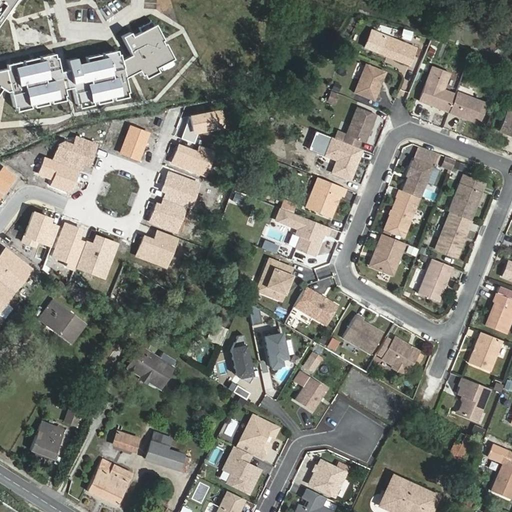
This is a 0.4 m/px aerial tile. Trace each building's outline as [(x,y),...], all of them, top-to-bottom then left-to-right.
[(0,0),(0,22),(15,0),(0,0)] [(0,86),(2,88),(1,88),(6,92),(10,91),(14,107),(15,107),(16,111),(31,108),(30,104),(33,103),(34,107),(48,104),(47,100),(50,99),(51,103),(65,100),(64,95),(65,95),(64,89),(72,87),(75,103),(78,103),(79,107),(93,104),(92,100),(95,99),(96,103),(110,100),(109,96),(112,96),(113,99),(127,96),(126,92),(128,92),(124,78),(138,70),(141,75),(142,74),(144,78),(157,72),(155,68),(158,66),(160,70),(173,63),(171,59),(172,59),(164,43),(163,43),(161,40),(162,40),(155,25),(153,26),(151,22),(138,28),(140,32),(131,37),(129,33),(120,37),(129,55),(120,60),(120,59),(119,54),(117,54),(116,50),(102,53),(103,57),(100,57),(99,54),(85,56),(86,62),(77,63),(76,58),(66,59),(68,69),(60,71),(57,57),(55,57),(54,53),(39,56),(41,60),(38,61),(37,57),(23,60),(24,64),(21,65),(20,61),(5,64),(6,69),(0,69),(0,86)] [(401,38),(410,41),(413,32),(404,28),(401,38)] [(417,44),(387,32),(380,49),(411,61),(417,44)] [(387,68),(368,61),(357,89),(376,96),(387,68)] [(451,109),(457,91),(445,87),(452,69),(434,63),(421,97),(451,109)] [(329,97),(337,100),(340,90),(333,87),(329,97)] [(457,91),(451,109),(481,120),(488,100),(458,89),(457,91)] [(345,138),(359,144),(362,137),(367,139),(378,111),(359,104),(345,138)] [(222,108),(188,115),(179,137),(194,143),(197,135),(226,129),(222,108)] [(511,109),(509,108),(502,128),(511,131),(511,109)] [(151,133),(129,125),(118,153),(140,161),(151,133)] [(345,138),(333,133),(326,151),(339,156),(334,169),(352,176),(364,146),(359,144),(345,138)] [(97,144),(77,136),(73,145),(60,140),(51,161),(79,172),(83,163),(88,165),(97,144)] [(196,150),(176,143),(169,164),(206,177),(215,151),(198,144),(196,150)] [(409,173),(404,187),(421,194),(434,163),(414,155),(407,172),(409,173)] [(51,161),(45,158),(38,174),(51,180),(48,186),(69,194),(79,172),(51,161)] [(0,201),(18,177),(3,166),(0,170),(0,201)] [(201,183),(167,170),(159,190),(165,192),(162,199),(183,207),(186,200),(193,202),(201,183)] [(488,181),(465,172),(462,180),(485,189),(488,181)] [(348,185),(319,174),(313,190),(308,201),(334,212),(343,189),(346,191),(348,185)] [(462,180),(451,208),(452,209),(471,216),(473,217),(479,203),(477,202),(478,198),(480,199),(485,189),(462,180)] [(405,234),(421,194),(404,187),(401,187),(386,226),(405,234)] [(295,209),(298,201),(285,196),(282,204),(285,205),(295,209)] [(183,207),(162,199),(160,203),(154,201),(146,224),(177,236),(187,209),(183,207)] [(280,217),(299,224),(304,213),(295,209),(285,205),(280,217)] [(471,216),(452,209),(437,246),(458,254),(464,238),(463,237),(465,232),(466,233),(470,224),(468,223),(471,216)] [(50,217),(31,210),(21,237),(52,248),(61,226),(49,222),(50,217)] [(332,224),(304,213),(299,224),(302,233),(297,246),(315,253),(324,231),(329,233),(332,224)] [(82,230),(64,222),(50,260),(74,269),(85,241),(79,239),(82,230)] [(152,237),(142,234),(134,256),(166,268),(177,237),(155,229),(152,237)] [(393,271),(406,240),(384,231),(371,262),(393,271)] [(92,244),(85,241),(74,269),(105,281),(119,243),(95,234),(92,244)] [(274,252),(276,243),(267,241),(265,250),(274,252)] [(0,281),(14,292),(33,268),(7,247),(0,254),(0,281)] [(293,265),(270,255),(262,275),(269,278),(264,290),(282,297),(292,272),(291,272),(293,265)] [(440,298),(454,264),(433,255),(419,290),(440,298)] [(0,307),(14,292),(0,281),(0,307)] [(336,307),(312,291),(305,287),(293,306),(300,310),(324,326),(336,307)] [(488,322),(507,330),(511,319),(511,295),(498,290),(495,298),(497,299),(488,322)] [(85,324),(52,300),(39,319),(71,343),(85,324)] [(256,329),(266,327),(262,313),(250,306),(256,329)] [(357,311),(344,333),(372,350),(384,330),(363,317),(365,315),(357,311)] [(503,337),(482,329),(469,359),(490,368),(503,337)] [(276,333),(259,337),(267,367),(270,368),(275,367),(277,364),(275,358),(281,357),(276,333)] [(394,338),(387,334),(378,350),(385,353),(384,355),(393,361),(396,365),(400,368),(405,368),(407,369),(420,348),(396,334),(394,338)] [(244,335),(238,337),(231,352),(237,377),(241,379),(244,378),(251,383),(254,377),(244,335)] [(332,337),(327,347),(335,351),(340,341),(332,337)] [(157,357),(140,346),(127,367),(128,368),(129,370),(132,372),(134,372),(140,376),(146,375),(148,381),(160,388),(171,369),(156,360),(157,357)] [(316,369),(311,378),(321,384),(326,374),(316,369)] [(491,385),(463,374),(460,382),(463,382),(460,390),(467,393),(460,410),(478,418),(491,385)] [(238,385),(234,392),(247,400),(251,393),(238,385)] [(308,385),(302,395),(311,400),(317,390),(308,385)] [(311,400),(303,414),(322,425),(336,401),(317,390),(311,400)] [(76,426),(81,414),(69,410),(64,422),(76,426)] [(279,427),(254,414),(240,439),(253,446),(250,452),(251,453),(261,459),(270,443),(264,440),(263,437),(265,434),(268,433),(274,436),(279,427)] [(41,421),(30,450),(54,459),(64,430),(41,421)] [(483,438),(486,429),(474,424),(471,433),(483,438)] [(138,439),(117,431),(113,444),(134,451),(138,439)] [(153,433),(150,441),(169,447),(171,439),(153,433)] [(462,443),(457,441),(451,457),(462,462),(472,436),(466,433),(462,443)] [(168,451),(169,447),(150,441),(145,459),(163,465),(168,451)] [(243,460),(248,451),(234,444),(222,466),(230,471),(226,480),(247,491),(259,469),(246,462),(243,460)] [(199,462),(168,451),(163,465),(194,476),(199,462)] [(246,462),(251,453),(250,452),(248,451),(243,460),(246,462)] [(511,491),(511,452),(508,451),(491,491),(509,498),(511,491)] [(347,471),(322,458),(319,464),(317,468),(310,481),(335,494),(347,471)] [(117,504),(128,483),(132,473),(102,459),(87,490),(117,504)] [(381,507),(391,511),(432,511),(438,499),(394,479),(381,507)] [(326,495),(308,485),(303,495),(309,499),(306,504),(300,501),(293,511),(337,511),(322,504),(326,495)] [(236,511),(244,498),(226,489),(213,511),(236,511)]
